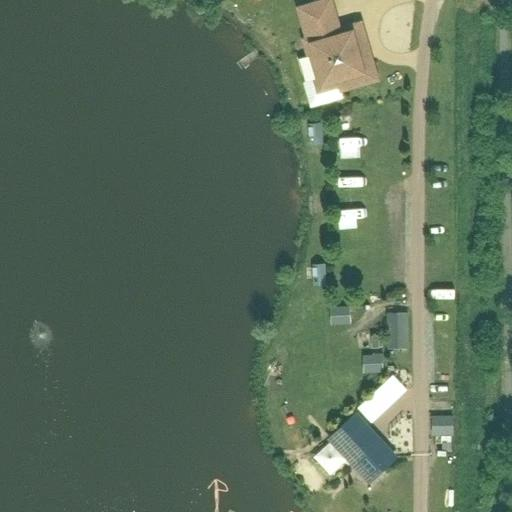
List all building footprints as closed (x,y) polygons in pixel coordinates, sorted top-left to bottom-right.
[(284,0),(294,29),(327,18),(321,0),(284,0)] [(327,18),(294,29),(311,82),(362,66),(345,13),(327,18)] [(343,306),(323,306),(323,323),(343,323),(343,306)] [(380,347),(403,348),(403,311),(381,310),(380,347)] [(377,370),(376,353),(355,355),(356,371),(377,370)] [(412,365),(413,392),(426,392),(424,364),(412,365)] [(387,445),(342,397),(303,433),(348,481),(387,445)] [(446,418),(425,418),(426,447),(447,446),(446,418)]
